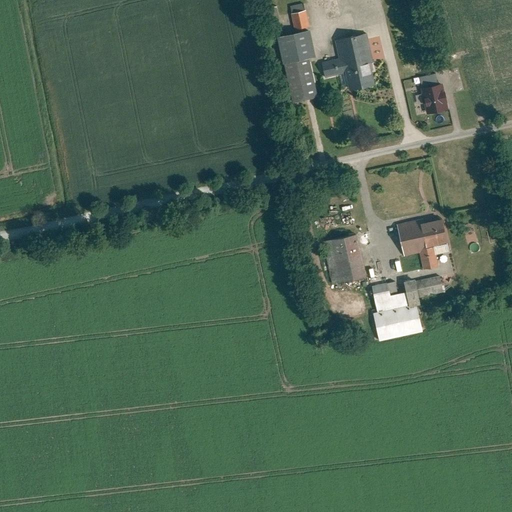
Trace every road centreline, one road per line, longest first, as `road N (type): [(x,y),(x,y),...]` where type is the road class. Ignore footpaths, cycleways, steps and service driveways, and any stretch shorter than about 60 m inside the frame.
road 1 (track): [(0,236),(308,167)]
road 2 (residential): [(308,167),(511,121)]
